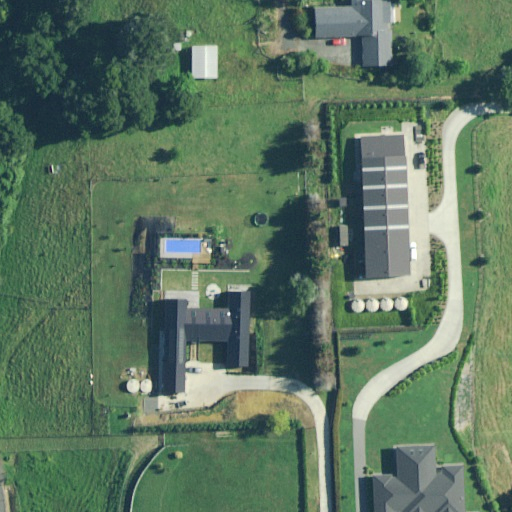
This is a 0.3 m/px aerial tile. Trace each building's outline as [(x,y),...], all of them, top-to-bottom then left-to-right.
[(361,38),(361,65),(392,66),(393,22),(401,22),(401,3),(389,3),(389,0),(348,0),(348,6),(312,5),(311,38),(359,38),(361,38)] [(182,31),(171,31),(170,50),(178,50),(179,42),(182,42),(182,31)] [(214,45),(189,45),(188,76),(214,77),(214,45)] [(358,133),(366,274),(409,271),(402,131),(358,133)] [(163,297),(162,392),(185,392),(185,338),(228,339),(227,365),(248,365),(249,291),(229,291),(229,305),(186,305),(186,297),(163,297)] [(394,511),(399,511),(462,511),(460,464),(440,465),(440,472),(434,473),(432,441),(394,443),(395,475),(392,475),(392,473),(370,474),(371,511),(394,511)]
